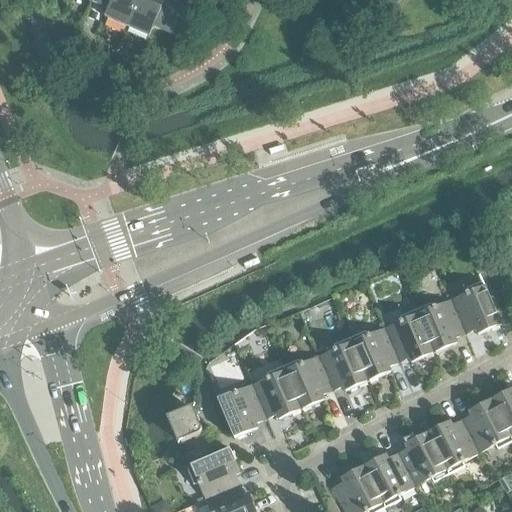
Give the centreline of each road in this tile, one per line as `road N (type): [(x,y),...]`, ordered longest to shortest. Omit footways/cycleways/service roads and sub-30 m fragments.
road 1 (secondary): [(420,154),(271,188),(31,271)]
road 2 (secondary): [(54,323),(233,252),(420,154)]
road 3 (residential): [(293,511),(278,476),(511,357)]
road 4 (residential): [(100,511),(54,323)]
road 5 (residential): [(0,360),(68,511)]
